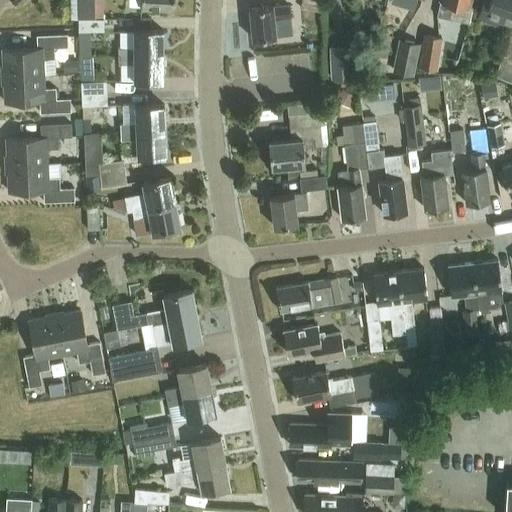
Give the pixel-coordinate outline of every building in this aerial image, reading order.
[(79,0),(79,18),(95,18),(94,0),(79,0)] [(174,9),(174,0),(142,0),(142,7),(174,9)] [(324,1),(320,0),(301,0),(301,7),(322,11),(324,1)] [(470,6),(471,0),(440,0),(437,16),(451,19),(454,3),(470,6)] [(511,0),(482,0),(476,17),(498,25),(501,18),(511,21),(511,32),(497,76),(511,81),(511,0)] [(275,18),(291,17),(290,4),(274,6),(274,5),(251,7),(253,38),(277,36),(275,18)] [(79,18),(79,31),(92,31),(105,31),(105,18),(95,18),(79,18)] [(119,55),(163,55),(163,29),(134,29),(135,46),(119,46),(119,55)] [(92,55),(92,31),(79,31),(80,50),(80,55),(92,55)] [(442,36),(423,33),(418,67),(437,69),(442,36)] [(38,47),(3,49),(4,73),(45,73),(44,59),(55,58),(55,47),(69,46),(68,34),(38,35),(38,47)] [(420,42),(401,38),(394,70),(414,74),(420,42)] [(333,78),(353,77),(351,44),(332,45),(333,78)] [(163,55),(119,55),(119,62),(135,62),(135,80),(164,79),(163,55)] [(64,72),(79,71),(78,60),(63,60),(64,72)] [(94,71),(81,71),(81,80),(95,80),(94,71)] [(45,73),(4,73),(5,101),(40,99),(41,112),(71,111),(71,98),(57,98),(56,87),(45,88),(45,73)] [(442,88),(440,74),(430,75),(432,89),(442,88)] [(82,93),(107,92),(106,80),(81,81),(82,93)] [(497,82),(480,85),(483,97),(499,94),(497,82)] [(377,84),(363,86),(365,100),(378,99),(377,84)] [(341,88),(335,101),(349,107),(355,95),(341,88)] [(107,92),(82,93),(82,105),(107,104),(107,92)] [(408,144),(425,141),(420,102),(403,104),(403,106),(404,114),(408,144)] [(122,131),(167,129),(166,104),(137,105),(137,122),(121,122),(122,131)] [(82,105),(83,119),(90,118),(92,118),(91,105),(82,105)] [(496,111),(486,113),(488,123),(497,122),(496,111)] [(288,115),(289,126),(292,126),(322,123),(324,123),(323,112),(288,115)] [(83,119),(74,119),(75,136),(84,135),(84,132),(83,119)] [(368,151),(380,150),(376,120),(364,121),(368,151)] [(337,171),(339,185),(343,218),(367,215),(363,182),(362,182),(360,168),(368,167),(366,151),(363,122),(352,123),(354,142),(346,143),(349,169),(337,171)] [(492,146),(505,144),(500,122),(488,124),(492,146)] [(42,137),(7,138),(8,164),(49,162),(48,148),(59,147),(58,136),(72,136),(72,123),(41,124),(42,137)] [(305,146),(324,144),(322,123),(292,126),(293,138),(270,140),(273,167),(307,163),(305,146)] [(467,203),(491,200),(487,166),(486,166),(484,151),(491,150),(486,127),(469,129),(474,168),(463,170),(467,203)] [(167,129),(122,131),(122,138),(138,138),(139,155),(168,154),(167,129)] [(453,151),(466,150),(463,129),(451,130),(453,151)] [(368,151),(366,151),(368,167),(386,165),(384,154),(384,149),(380,150),(368,151)] [(384,213),(408,210),(401,152),(384,154),(386,165),(387,179),(380,180),(384,213)] [(433,173),(422,175),(426,208),(450,205),(445,172),(443,157),(431,158),(433,173)] [(100,174),(126,171),(124,158),(99,161),(100,174)] [(49,162),(8,164),(9,190),(44,189),(45,201),(75,200),(75,187),(61,188),(60,177),(49,177),(49,162)] [(511,194),(511,162),(503,164),(511,194)] [(317,169),(299,171),(300,177),(301,177),(318,175),(317,169)] [(126,171),(100,174),(102,185),(127,182),(126,171)] [(303,190),(328,187),(326,174),(318,175),(301,177),(303,190)] [(100,175),(86,177),(88,190),(101,188),(100,175)] [(133,209),(177,201),(172,176),(143,182),(147,198),(132,201),(133,209)] [(298,210),(311,208),(309,191),(272,195),(275,226),(299,224),(298,210)] [(177,201),(133,209),(135,216),(149,214),(153,231),(181,226),(177,201)] [(100,229),(99,203),(87,204),(88,229),(100,229)] [(499,259),(474,261),(479,308),(499,306),(503,297),(502,289),(503,289),(499,259)] [(476,309),(479,308),(474,261),(449,264),(453,295),(465,293),(466,309),(463,309),(465,332),(478,330),(476,309)] [(418,344),(412,300),(428,298),(425,267),(399,270),(403,301),(408,345),(418,344)] [(402,301),(403,301),(399,270),(374,273),(378,301),(378,304),(389,302),(393,334),(406,332),(402,301)] [(329,301),(343,299),(339,276),(277,287),(281,310),(314,304),(313,303),(329,301)] [(362,290),(361,281),(354,282),(354,291),(362,290)] [(124,327),(198,313),(193,288),(164,294),(167,309),(152,312),(152,310),(134,314),(131,300),(120,302),(124,327)] [(383,349),(378,304),(378,301),(365,302),(371,350),(383,349)] [(441,306),(430,307),(432,328),(443,326),(441,306)] [(81,309),(55,315),(63,355),(77,352),(79,363),(91,360),(93,374),(106,372),(100,342),(88,344),(81,309)] [(198,313),(153,321),(157,345),(202,337),(198,313)] [(36,354),(24,357),(30,387),(42,384),(40,370),(51,368),(49,357),(63,355),(55,315),(30,320),(36,354)] [(448,337),(461,335),(458,320),(446,322),(448,337)] [(318,322),(284,328),(289,353),(314,349),(316,359),(344,355),(357,352),(355,345),(343,347),(341,332),(325,335),(324,330),(320,331),(318,322)] [(124,328),(105,331),(107,345),(127,341),(124,328)] [(431,359),(446,357),(441,328),(430,330),(433,348),(430,352),(431,359)] [(487,356),(485,340),(477,341),(479,357),(487,356)] [(112,368),(158,358),(156,348),(110,357),(112,368)] [(158,358),(112,368),(114,380),(161,371),(158,358)] [(169,396),(212,387),(207,362),(179,368),(182,385),(167,388),(169,396)] [(399,366),(398,379),(412,379),(412,367),(399,366)] [(328,369),(293,376),(298,400),(329,394),(331,406),(391,394),(389,384),(356,390),(353,375),(330,380),(328,369)] [(84,378),(71,380),(73,391),(86,388),(84,378)] [(48,385),(51,397),(65,394),(63,382),(48,385)] [(212,387),(169,396),(170,404),(185,401),(189,417),(217,412),(212,387)] [(288,429),(288,435),(291,437),(290,443),(330,445),(330,442),(350,443),(351,413),(329,412),(329,424),(291,423),(291,426),(288,429)] [(175,432),(173,421),(149,426),(148,421),(132,424),(133,428),(124,430),(126,441),(135,440),(175,432)] [(153,449),(178,444),(175,432),(135,440),(138,456),(154,453),(153,449)] [(174,470),(227,460),(222,436),(194,441),(197,457),(181,460),(180,455),(172,457),(173,462),(174,470)] [(400,442),(382,441),(354,441),(354,454),(400,456),(400,442)] [(0,460),(12,461),(13,447),(0,446),(0,460)] [(71,459),(102,459),(102,448),(71,448),(71,459)] [(111,452),(111,461),(123,462),(123,453),(111,452)] [(296,461),(295,472),(298,472),(298,478),(338,479),(338,476),(361,477),(362,460),(339,459),(299,457),(299,461),(296,461)] [(174,470),(164,472),(166,484),(194,479),(193,475),(200,473),(203,490),(231,484),(227,460),(174,470)] [(394,490),(394,474),(366,473),(365,489),(394,490)] [(394,474),(394,490),(406,490),(407,475),(394,474)] [(169,490),(136,489),(135,503),(149,504),(149,501),(168,502),(169,490)] [(308,493),(306,511),(361,511),(362,495),(308,493)] [(31,511),(32,500),(32,499),(8,498),(7,511),(31,511)] [(64,511),(65,498),(49,498),(48,511),(64,511)] [(82,511),(83,499),(65,498),(64,511),(82,511)]
